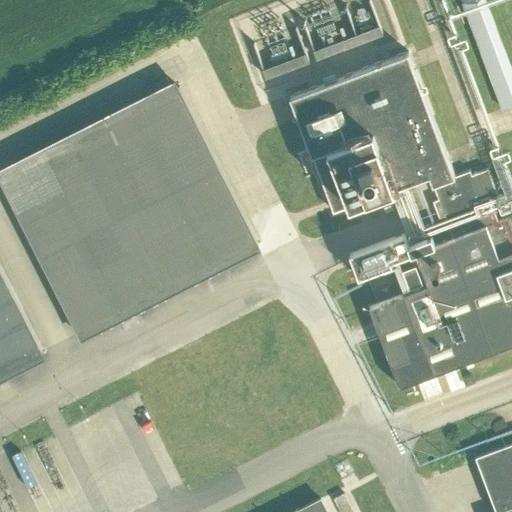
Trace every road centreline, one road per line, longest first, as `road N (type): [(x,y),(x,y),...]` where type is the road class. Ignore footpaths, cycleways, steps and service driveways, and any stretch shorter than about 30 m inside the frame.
road 1 (unknown): [(0,412),(259,278),(286,276),(304,289),(375,425)]
road 2 (unknown): [(192,511),(375,425)]
road 3 (unknown): [(511,377),(375,425)]
